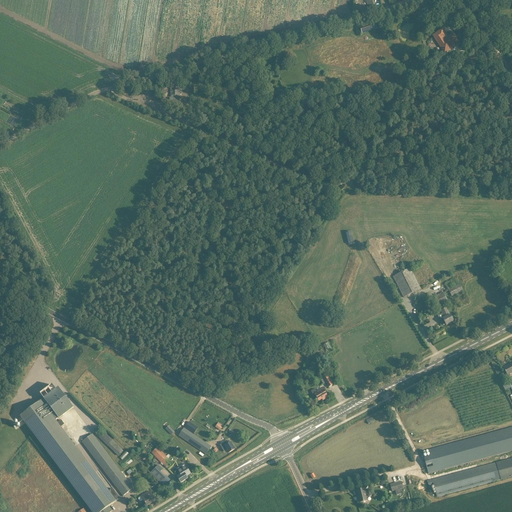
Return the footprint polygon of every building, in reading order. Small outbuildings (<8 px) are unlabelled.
[(442,29),(432,36),(444,54),(460,43),(453,33),(447,37),(442,29)] [(427,250),(409,259),(422,287),(441,277),(427,250)] [(393,275),(402,297),(420,290),(411,268),(393,275)] [(454,269),(450,271),(454,279),(451,280),(453,284),(456,282),(456,283),(461,281),(454,269)] [(452,297),(463,291),(460,284),(448,290),(452,297)] [(443,293),(432,298),(437,307),(448,302),(443,293)] [(442,314),(440,315),(442,319),(441,320),(443,325),(446,324),(446,325),(453,321),(450,315),(446,308),(441,311),(442,314)] [(262,351),(258,346),(254,350),(258,355),(262,351)] [(333,385),(327,373),(321,376),(328,388),(333,385)] [(21,416),(26,423),(89,507),(88,507),(91,511),(111,511),(112,511),(109,507),(120,499),(113,489),(108,492),(55,421),(73,408),(59,388),(21,416)] [(328,397),(327,396),(323,389),(317,392),(315,389),(311,391),(313,396),(315,395),(318,401),(322,399),(323,400),(328,397)] [(193,434),(195,430),(197,432),(199,429),(197,428),(189,422),(185,429),(184,428),(179,436),(206,454),(211,447),(193,434)] [(171,435),(172,434),(174,432),(168,426),(165,429),(171,435)] [(511,427),(428,450),(430,457),(424,458),(428,474),(476,461),(511,451),(511,427)] [(82,442),(107,474),(123,496),(133,489),(92,435),(82,442)] [(112,441),(108,445),(119,456),(123,452),(112,441)] [(228,444),(222,448),(224,452),(228,450),(229,453),(235,450),(231,443),(228,444)] [(152,453),(154,455),(160,461),(164,465),(165,466),(167,468),(173,463),(169,460),(166,457),(157,448),(152,453)] [(429,486),(434,485),(437,497),(511,476),(511,458),(427,482),(429,486)] [(170,480),(166,476),(165,476),(160,472),(162,470),(163,469),(161,468),(158,465),(151,473),(163,485),(164,486),(169,481),(170,480)] [(188,479),(186,476),(190,473),(185,465),(182,468),(181,466),(179,467),(180,469),(179,470),(180,472),(176,475),(177,477),(181,483),(188,479)] [(402,482),(390,485),(392,491),(395,490),(396,495),(401,494),(400,489),(403,488),(403,487),(402,482)] [(367,494),(367,493),(365,489),(355,491),(356,495),(357,495),(359,503),(367,501),(365,494),(367,494)] [(143,500),(147,506),(156,500),(149,491),(138,498),(138,499),(140,501),(141,501),(143,500)]
